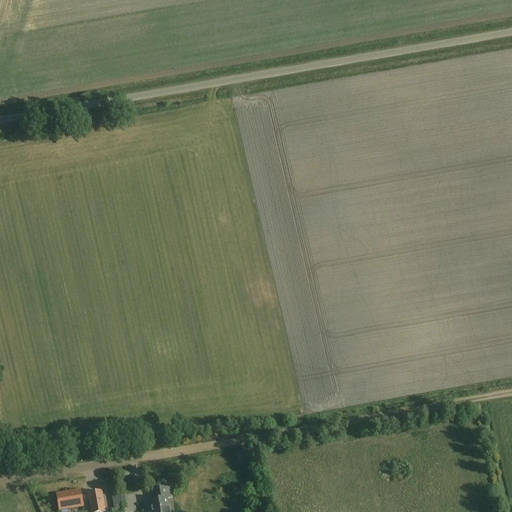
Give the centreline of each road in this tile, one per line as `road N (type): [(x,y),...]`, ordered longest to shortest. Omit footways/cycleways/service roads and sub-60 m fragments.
road 1 (unclassified): [(0,119),(511,31)]
road 2 (track): [(511,391),(144,455)]
road 3 (unclassified): [(144,455),(0,480)]
